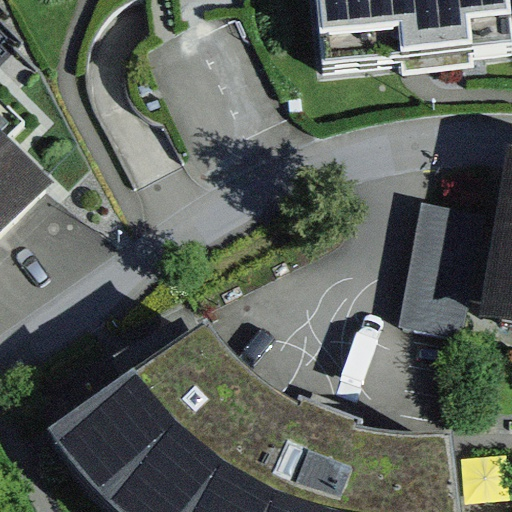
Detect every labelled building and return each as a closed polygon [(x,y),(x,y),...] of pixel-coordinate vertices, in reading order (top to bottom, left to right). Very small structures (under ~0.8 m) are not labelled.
[(313,0),(322,82),(442,69),(511,62),(511,27),(509,0),(313,0)] [(0,262),(59,198),(0,138),(0,262)] [(511,171),(479,339),(511,345),(511,171)] [(487,224),(426,214),(403,333),(463,345),(487,224)] [(267,421),(187,339),(33,447),(88,511),(460,511),(453,459),(363,455),(333,444),(267,421)]
